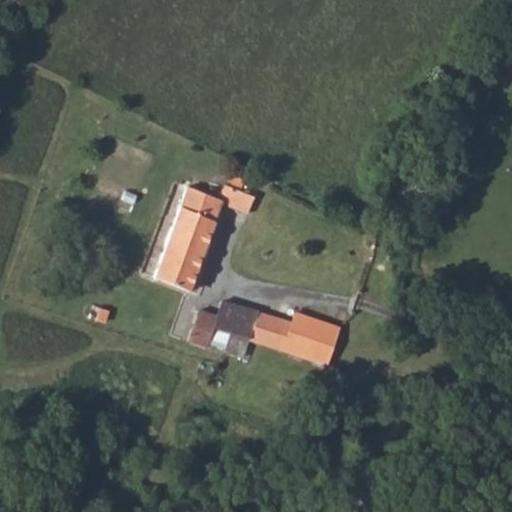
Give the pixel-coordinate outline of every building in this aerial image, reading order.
[(189,187),(167,241),(202,254),(218,211),(239,220),(243,211),(250,212),(255,197),(245,193),(246,187),(243,183),(239,181),(233,183),(230,189),(224,188),(220,198),(189,187)] [(167,241),(155,280),(189,291),(202,254),(167,241)] [(188,339),(204,346),(213,316),(198,312),(188,339)] [(256,315),(247,344),(285,355),(293,326),(256,315)] [(293,326),(285,355),(310,363),(323,324),(296,317),(293,326)] [(323,324),(310,363),(326,370),(342,330),(323,324)] [(410,511),(412,509),(377,503),(375,511),(410,511)]
